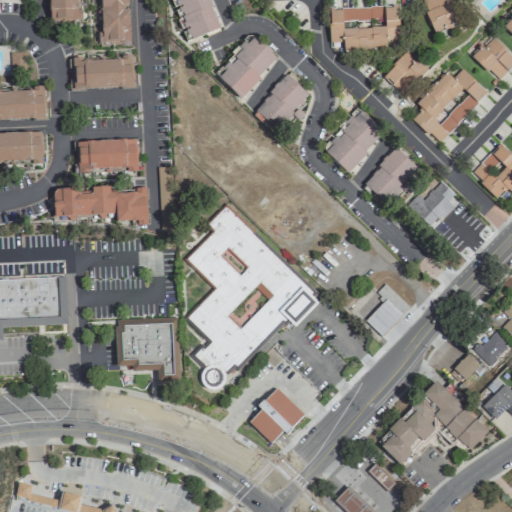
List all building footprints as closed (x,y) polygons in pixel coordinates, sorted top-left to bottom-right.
[(47,0),(49,22),(81,21),(81,10),(77,10),(76,0),(47,0)] [(95,0),(98,45),(129,44),(126,0),(95,0)] [(221,30),(209,0),(171,0),(172,0),(188,42),(221,30)] [(450,0),(420,0),(432,34),(459,25),(450,0)] [(511,34),(511,5),(507,11),(511,15),(503,25),(511,34)] [(327,9),(329,43),(342,43),(342,52),(386,50),(386,41),(398,40),(397,6),(327,9)] [(276,60),(253,38),(246,47),(244,45),(222,68),(225,71),(217,79),(239,100),(276,60)] [(480,46),(470,56),(497,81),(511,64),(511,58),(492,39),(483,49),(480,46)] [(24,71),(24,52),(9,53),(10,71),(24,71)] [(400,96),(425,72),(407,52),(381,75),(400,96)] [(70,58),(71,90),(131,89),(131,64),(132,64),(132,56),(120,56),(120,60),(103,61),(81,61),(81,58),(70,58)] [(446,73),(405,114),(436,144),(485,94),(460,69),(451,79),(446,73)] [(0,120),(46,120),(45,87),(31,87),(32,92),(0,92),(0,120)] [(345,173),(383,135),(358,110),(320,148),(345,173)] [(74,143),(75,172),(136,170),(135,141),(74,143)] [(469,174),(494,199),(504,189),(510,194),(511,192),(511,157),(499,144),(469,174)] [(417,169),(394,149),(362,184),(385,206),(405,184),(405,183),(417,169)] [(159,231),(172,231),(169,167),(157,168),(159,231)] [(452,205),(447,201),(452,195),(438,182),(422,200),(416,194),(404,207),(429,230),(452,205)] [(145,224),(145,192),(109,193),(109,188),(90,188),(90,191),(52,192),(52,219),(104,218),(104,215),(115,215),(115,225),(145,224)] [(226,215),(308,297),(229,375),(223,386),(209,389),(202,380),(206,369),(195,358),(211,342),(188,320),(218,291),(184,257),(226,215)] [(0,277),(67,275),(69,326),(0,329),(1,340),(0,340),(0,277)] [(364,321),(381,337),(408,308),(384,284),(375,294),(383,301),(364,321)] [(511,303),(511,302),(501,313),(507,319),(500,328),(511,338),(511,303)] [(120,324),(170,322),(172,377),(163,377),(162,365),(121,366),(120,324)] [(508,347),(491,329),(471,349),(487,366),(508,347)] [(449,373),(460,384),(478,365),(466,354),(449,373)] [(481,408),(495,420),(504,410),(511,417),(511,388),(510,391),(502,385),(481,408)] [(248,422),(259,410),(255,406),(261,400),(275,388),(302,415),(290,428),(291,429),(285,434),(281,431),(269,444),(248,422)] [(393,484),(373,464),(366,472),(386,491),(393,484)] [(13,499),(65,511),(113,511),(79,504),(81,497),(60,492),(58,501),(29,494),(30,486),(17,483),(13,499)] [(344,511),(333,500),(346,488),(371,510),(368,511),(344,511)] [(76,511),(17,496),(13,511),(76,511)]
